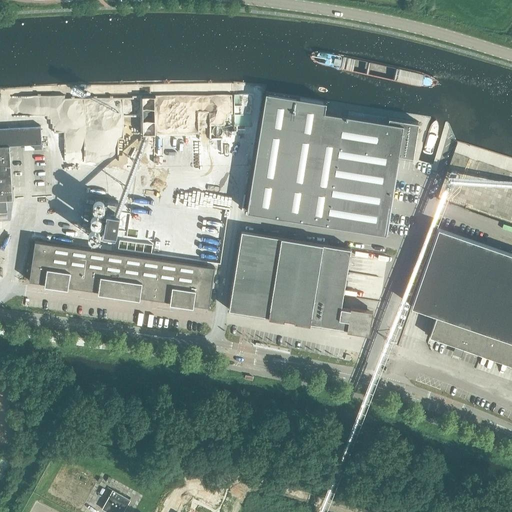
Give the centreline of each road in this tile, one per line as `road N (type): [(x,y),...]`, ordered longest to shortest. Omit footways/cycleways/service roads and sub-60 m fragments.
road 1 (tertiary): [(511,437),(378,383),(0,316)]
road 2 (tertiary): [(252,0),(412,26),(511,56)]
